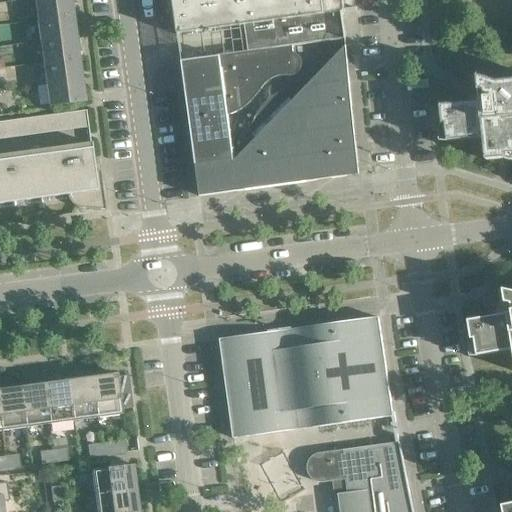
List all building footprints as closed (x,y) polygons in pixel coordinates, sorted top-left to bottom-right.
[(72,15),(70,0),(34,0),(37,20),(72,15)] [(173,0),(178,35),(347,11),(346,9),(343,10),(341,0),(173,0)] [(75,37),(72,15),(37,20),(40,42),(75,37)] [(78,58),(75,37),(40,42),(43,63),(78,58)] [(293,48),(292,47),(182,62),(198,183),(223,179),(234,162),(228,116),(233,114),(237,112),(242,109),(246,107),(251,103),(254,100),(257,96),(260,92),(262,89),(263,87),(264,85),(266,83),(268,82),(270,81),(272,79),(275,78),(280,76),(282,76),(284,76),(287,76),(291,76),(294,75),(296,74),(297,74),(298,73),(300,71),(300,70),(301,68),(302,66),(302,65),(302,64),(302,63),(301,61),(300,59),(300,58),(298,56),(296,54),(294,54),(293,53),(292,48),(293,48)] [(349,82),(346,47),(300,95),(297,94),(295,92),(293,92),(291,91),(289,91),(287,91),(284,92),(282,92),(278,94),(274,96),(273,97),(271,99),(268,101),(265,104),(263,107),(261,109),(259,112),(258,114),(256,117),(255,120),(253,123),(251,130),(249,136),(249,140),(248,143),(248,148),(234,162),(223,179),(225,193),(238,192),(238,191),(316,181),(325,173),(329,179),(345,177),(350,169),(359,175),(352,110),(349,82)] [(81,80),(78,58),(43,63),(46,84),(81,80)] [(84,102),(81,80),(46,84),(49,107),(84,102)] [(511,86),(503,87),(483,81),(484,94),(480,106),(475,106),(445,108),(445,128),(450,127),(451,144),(487,142),(489,164),(509,163),(508,160),(511,159),(511,86)] [(87,122),(85,111),(75,112),(77,123),(87,122)] [(77,123),(75,112),(66,113),(68,125),(77,123)] [(68,125),(66,113),(57,115),(58,126),(68,125)] [(58,126),(57,115),(48,116),(49,127),(58,126)] [(49,127),(48,116),(39,117),(40,128),(49,127)] [(40,128),(39,117),(30,118),(31,130),(40,128)] [(31,130),(30,118),(20,120),(22,131),(31,130)] [(22,131),(20,120),(11,121),(13,132),(22,131)] [(13,132),(11,121),(2,122),(4,133),(13,132)] [(93,165),(90,143),(60,147),(61,152),(35,156),(7,159),(0,160),(0,203),(13,202),(40,198),(67,195),(67,196),(68,198),(68,199),(68,200),(69,201),(70,202),(71,204),(72,205),(74,206),(75,207),(76,207),(78,208),(79,208),(81,209),(82,209),(104,210),(105,210),(100,171),(94,172),(93,165)] [(225,193),(223,179),(198,183),(200,197),(225,193)] [(511,291),(504,290),(506,303),(503,315),(468,321),(471,340),(475,340),(477,356),(511,350),(511,291)] [(379,318),(220,340),(233,439),(391,417),(392,424),(395,443),(397,443),(394,424),(379,318)] [(116,374),(91,377),(96,418),(121,415),(116,374)] [(96,418),(91,377),(67,380),(73,421),(96,418)] [(73,421),(67,380),(43,384),(49,425),(73,421)] [(49,425),(43,384),(20,387),(25,428),(49,425)] [(25,428),(20,387),(0,389),(0,423),(1,431),(25,428)] [(125,440),(100,444),(102,456),(126,453),(125,440)] [(400,442),(397,443),(320,453),(317,454),(314,455),(312,457),(310,459),(308,462),(307,465),(307,468),(307,471),(308,474),(310,477),(312,479),(315,481),(318,482),(321,483),(324,483),(337,481),(339,494),(338,494),(340,511),(410,511),(406,492),(406,491),(408,491),(409,491),(407,480),(406,480),(406,481),(404,481),(399,454),(401,453),(401,454),(402,453),(400,442)] [(102,456),(100,444),(87,446),(88,458),(102,456)] [(66,449),(52,450),(54,463),(67,461),(66,449)] [(54,463),(52,450),(39,452),(41,465),(54,463)] [(18,455),(5,457),(6,469),(20,468),(18,455)] [(91,470),(94,495),(135,490),(132,465),(91,470)] [(0,511),(2,511),(2,502),(9,501),(6,483),(0,483),(0,511)] [(63,486),(50,488),(52,501),(65,499),(63,486)] [(138,511),(135,490),(94,495),(96,511),(138,511)] [(511,511),(511,503),(502,506),(503,511),(511,511)]
